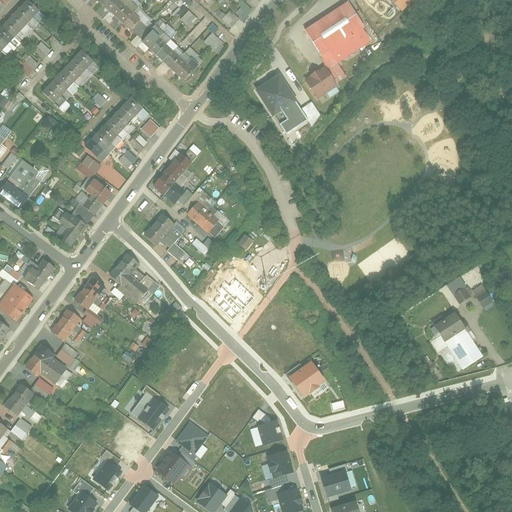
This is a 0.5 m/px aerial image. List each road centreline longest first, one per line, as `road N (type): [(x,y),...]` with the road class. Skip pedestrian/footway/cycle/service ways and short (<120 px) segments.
road 1 (residential): [(306,426),(328,428),(500,385)]
road 2 (residential): [(108,223),(232,345)]
road 3 (residential): [(71,0),(191,112)]
road 4 (residential): [(232,345),(137,471)]
road 5 (residential): [(280,0),(191,112)]
road 6 (residential): [(191,112),(108,223)]
road 7 (residential): [(74,270),(0,367)]
